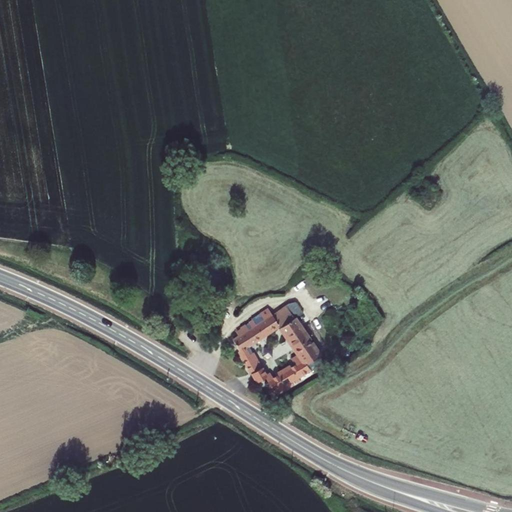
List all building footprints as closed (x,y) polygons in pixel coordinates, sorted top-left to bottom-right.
[(430,209),(441,192),(428,183),(417,201),(430,209)] [(357,336),(383,319),(369,298),(343,315),(357,336)] [(280,325),(293,316),(299,312),(292,301),(289,303),(273,314),(280,325)] [(239,336),(233,339),(239,351),(252,374),(261,369),(249,346),(279,326),(290,342),(304,333),(293,316),(280,325),(273,314),(269,308),(262,313),(261,312),(252,318),(253,319),(241,327),(242,328),(244,332),(239,336)] [(320,356),(304,333),(290,342),(298,354),(302,360),(295,364),(267,381),(274,392),(310,370),(307,365),(320,356)] [(292,359),(295,364),(302,360),(298,354),(292,359)] [(261,369),(252,374),(256,383),(266,377),(261,369)]
